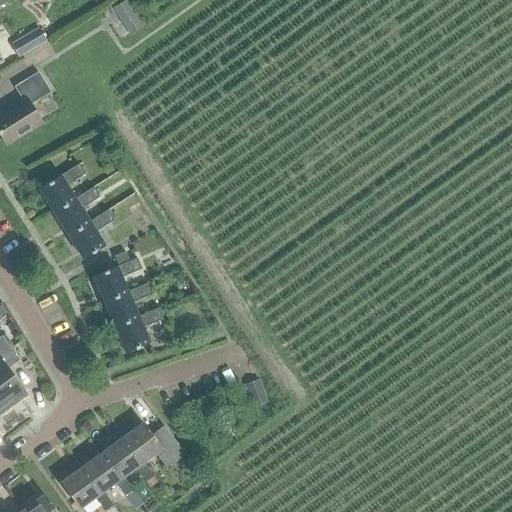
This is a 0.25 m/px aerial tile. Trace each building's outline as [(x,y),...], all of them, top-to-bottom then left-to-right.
[(112,8),(121,22),(133,14),(124,0),(112,8)] [(38,28),(10,44),(18,58),(46,41),(38,28)] [(0,139),(5,147),(40,125),(29,107),(49,95),(36,74),(13,89),(21,102),(0,115),(0,139)] [(51,212),(73,199),(64,183),(73,177),(68,169),(57,176),(59,177),(38,191),(51,212)] [(83,192),(73,199),(51,212),(66,235),(88,222),(78,207),(88,200),(83,192)] [(88,222),(66,235),(82,261),(104,247),(93,229),(102,223),(97,216),(88,222)] [(92,278),(102,301),(126,291),(118,273),(129,269),(122,251),(108,257),(110,259),(100,262),(105,273),(92,278)] [(136,287),(126,291),(102,301),(113,327),(136,317),(129,300),(140,296),(136,287)] [(151,320),(147,311),(136,317),(113,327),(125,354),(148,344),(140,325),(151,320)] [(0,406),(2,410),(24,394),(6,370),(18,361),(0,337),(0,406)] [(259,379),(243,385),(252,408),(267,403),(259,379)] [(142,425),(121,440),(140,465),(142,464),(156,454),(166,468),(173,463),(174,463),(183,457),(163,429),(151,438),(142,425)] [(153,478),(142,464),(140,465),(121,440),(101,455),(120,480),(122,479),(135,469),(146,482),(153,478)] [(101,455),(81,469),(100,495),(102,493),(115,484),(125,498),(133,493),(122,479),(120,480),(101,455)] [(105,511),(112,507),(102,493),(100,495),(81,469),(60,484),(79,511),(94,499),(104,511),(105,511)] [(23,511),(54,511),(43,497),(23,511)]
